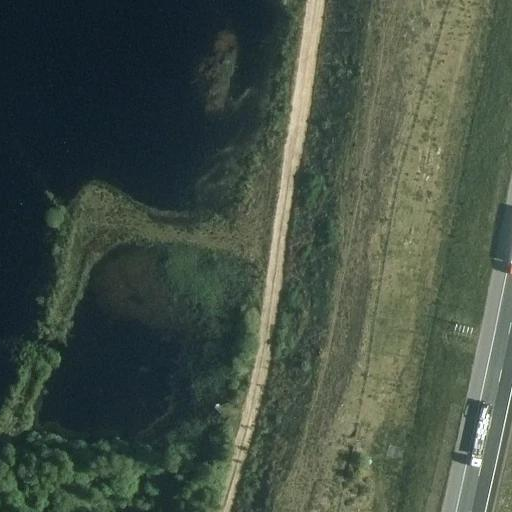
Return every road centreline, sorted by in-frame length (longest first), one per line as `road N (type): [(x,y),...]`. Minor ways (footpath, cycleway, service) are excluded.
road 1 (track): [(315,0),(254,403),(221,511)]
road 2 (motorway): [(511,313),(470,511)]
